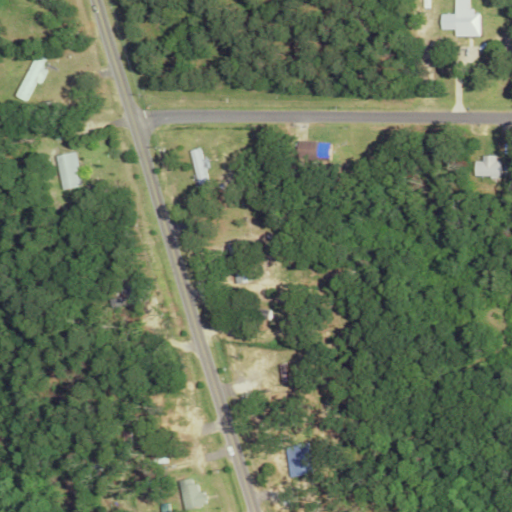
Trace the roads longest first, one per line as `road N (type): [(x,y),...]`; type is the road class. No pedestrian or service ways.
road 1 (tertiary): [(254,511),(104,0)]
road 2 (residential): [(511,124),(139,122)]
